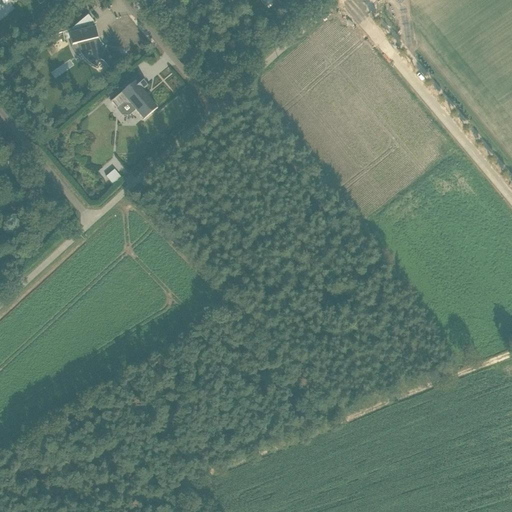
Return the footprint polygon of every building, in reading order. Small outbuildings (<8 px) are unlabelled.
[(171,14),(182,6),(177,0),(162,0),(161,1),(171,14)] [(216,0),(217,0),(221,6),(224,3),(227,7),(228,7),(235,15),(241,10),(234,2),(236,0),(238,0),(241,2),(243,0),(259,0),(266,7),(274,0),(216,0)] [(109,69),(122,57),(116,50),(105,47),(104,50),(101,48),(99,46),(97,44),(96,42),(95,40),(97,39),(94,28),(93,28),(92,25),(94,25),(93,21),(88,15),(71,29),(68,30),(66,25),(52,29),(53,31),(49,32),(50,36),(62,32),(64,41),(69,39),(72,50),(75,57),(80,55),(83,59),(87,64),(91,66),(98,70),(99,67),(97,66),(100,60),(103,62),(109,69)] [(147,86),(138,76),(122,89),(124,91),(111,102),(117,109),(116,110),(121,116),(128,116),(135,111),(143,120),(157,109),(142,91),(147,86)] [(105,177),(112,186),(121,178),(114,170),(105,177)]
